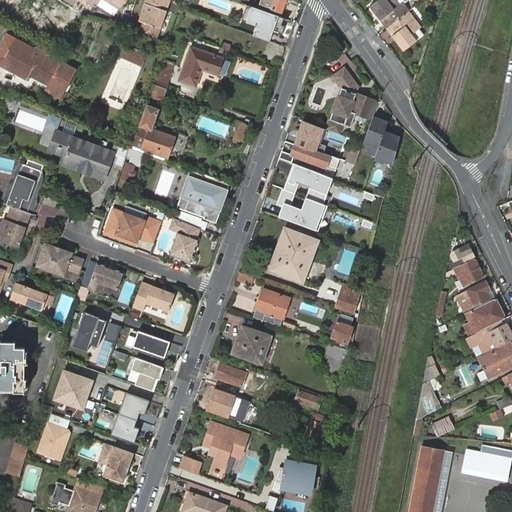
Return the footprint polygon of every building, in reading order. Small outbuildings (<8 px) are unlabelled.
[(17,15),(22,8),(10,0),(9,3),(6,8),(17,15)] [(166,5),(168,5),(169,0),(146,0),(145,4),(139,21),(153,26),(152,27),(154,28),(155,26),(159,28),(166,11),(164,10),(166,5)] [(282,12),(286,0),(266,0),(264,6),(282,12)] [(409,11),(410,10),(403,2),(400,4),(396,0),(377,0),(370,6),(386,28),(409,11)] [(289,20),(248,5),(243,21),(258,26),(255,36),(271,41),(274,32),(283,35),(289,20)] [(51,7),(46,15),(64,26),(69,17),(51,7)] [(420,24),(409,11),(386,28),(392,36),(396,33),(399,36),(395,39),(403,51),(417,40),(412,34),(419,29),(422,27),(420,24)] [(57,58),(42,49),(41,51),(20,39),(18,41),(9,36),(0,52),(0,65),(4,68),(24,79),(26,80),(46,91),(49,85),(55,75),(69,83),(76,70),(61,62),(61,64),(55,61),(57,58)] [(222,51),(229,54),(232,45),(225,42),(222,51)] [(123,47),(119,57),(142,67),(146,58),(123,47)] [(180,80),(196,85),(202,68),(219,74),(224,59),(192,47),(180,80)] [(171,72),(160,68),(155,80),(167,84),(171,72)] [(373,116),(379,102),(376,101),(356,94),(358,88),(345,68),(334,76),(342,88),(327,129),(339,134),(343,125),(351,128),(355,117),(355,119),(361,121),(363,121),(364,117),(369,119),(372,120),(373,116)] [(49,85),(46,91),(60,99),(69,83),(55,75),(49,85)] [(167,84),(155,80),(151,89),(164,94),(168,84),(167,84)] [(133,145),(132,148),(139,151),(165,160),(166,157),(167,157),(174,137),(152,129),(159,109),(148,105),(140,126),(133,145)] [(51,114),(46,125),(58,130),(63,119),(51,114)] [(388,121),(373,116),(364,143),(379,148),(375,159),(391,164),(401,137),(385,131),(388,121)] [(242,141),(248,124),(241,122),(235,138),(242,141)] [(65,131),(73,134),(76,126),(68,123),(65,131)] [(282,151),(279,158),(294,164),(296,157),(302,159),(306,160),(335,171),(340,159),(313,149),(320,130),(302,124),(291,155),(282,151)] [(67,163),(76,138),(57,131),(51,145),(68,152),(66,159),(65,162),(67,163)] [(115,152),(76,138),(67,163),(106,177),(115,152)] [(355,165),(362,146),(352,142),(345,161),(355,165)] [(335,178),(294,162),(286,183),(298,188),(300,183),(310,187),(307,196),(325,204),(335,178)] [(106,177),(67,163),(66,166),(105,180),(106,177)] [(23,164),(8,205),(12,207),(18,209),(22,197),(32,201),(42,171),(23,164)] [(122,178),(129,181),(131,176),(133,177),(135,172),(132,171),(134,167),(127,164),(122,178)] [(191,169),(177,208),(217,223),(231,184),(191,169)] [(298,188),(286,183),(276,205),(284,208),(280,217),(318,231),(328,205),(325,204),(307,196),(303,207),(293,204),(298,188)] [(27,213),(32,201),(22,197),(18,209),(27,213)] [(0,239),(18,246),(30,213),(27,213),(18,209),(12,207),(6,221),(3,220),(0,228),(0,239)] [(147,239),(154,219),(146,216),(145,220),(113,209),(106,230),(137,241),(139,236),(147,239)] [(169,228),(176,230),(181,220),(174,217),(169,228)] [(357,218),(353,245),(366,247),(370,220),(357,218)] [(147,239),(154,242),(162,222),(154,219),(147,239)] [(196,237),(200,228),(181,220),(176,230),(177,231),(168,253),(189,261),(199,238),(196,237)] [(137,241),(106,230),(105,233),(136,244),(137,241)] [(277,253),(271,269),(279,272),(302,280),(306,269),(316,241),(313,240),(293,233),(285,230),(281,243),(277,253)] [(54,250),(54,247),(45,243),(37,266),(57,273),(59,266),(78,273),(83,260),(71,255),(72,253),(61,249),(57,251),(54,250)] [(467,250),(465,245),(451,252),(451,255),(453,260),(449,263),(451,268),(474,256),(470,248),(467,250)] [(459,266),(454,268),(463,286),(483,276),(474,258),(459,266)] [(0,281),(4,271),(9,273),(11,265),(0,261),(0,281)] [(108,269),(109,267),(97,262),(88,288),(96,292),(104,290),(106,284),(118,288),(124,272),(112,268),(111,270),(108,269)] [(0,289),(4,279),(6,280),(9,273),(4,271),(0,281),(0,289)] [(240,272),(237,279),(252,284),(255,277),(240,272)] [(151,285),(142,281),(140,286),(150,290),(151,285)] [(486,291),(490,289),(485,281),(463,292),(471,308),(490,298),(486,291)] [(23,285),(16,283),(14,288),(22,291),(23,285)] [(357,313),(360,306),(356,305),(359,297),(360,290),(344,284),(337,306),(357,313)] [(14,288),(8,303),(16,306),(18,302),(42,311),(48,295),(35,290),(34,291),(30,290),(31,288),(23,285),(22,291),(14,288)] [(140,286),(132,307),(143,311),(146,303),(168,311),(174,293),(165,290),(164,292),(160,291),(161,288),(151,285),(150,290),(140,286)] [(253,316),(280,326),(290,298),(263,288),(253,316)] [(447,291),(441,291),(439,303),(443,301),(445,300),(447,291)] [(505,318),(495,298),(465,313),(471,323),(474,330),(490,322),(491,325),(504,319),(505,318)] [(443,301),(439,303),(433,328),(444,323),(442,319),(439,319),(443,301)] [(107,321),(84,312),(72,347),(87,352),(90,343),(99,346),(107,321)] [(470,336),(466,337),(471,347),(479,343),(484,353),(491,350),(511,339),(511,331),(507,322),(506,323),(504,319),(491,325),(476,333),(470,336)] [(337,321),(332,337),(347,342),(353,326),(337,321)] [(476,333),(491,325),(490,322),(474,330),(476,333)] [(474,330),(471,323),(465,326),(470,336),(476,333),(474,330)] [(242,326),(233,353),(261,362),(271,336),(242,326)] [(171,343),(139,331),(133,348),(165,359),(171,343)] [(471,347),(476,357),(482,354),(484,353),(479,343),(471,347)] [(479,358),(489,377),(511,365),(511,345),(510,343),(479,358)] [(0,389),(13,389),(13,393),(24,394),(25,348),(15,348),(15,344),(1,344),(0,355),(0,389)] [(329,344),(325,354),(346,361),(349,351),(329,344)] [(432,354),(428,356),(426,370),(435,365),(437,364),(432,354)] [(162,366),(136,357),(131,370),(138,372),(133,384),(154,391),(162,366)] [(220,363),(215,376),(224,379),(242,386),(246,373),(220,363)] [(426,370),(423,383),(428,381),(440,375),(435,365),(426,370)] [(90,382),(62,372),(52,400),(80,410),(90,382)] [(212,384),(221,388),(224,379),(215,376),(212,384)] [(423,383),(416,419),(423,416),(441,407),(428,381),(423,383)] [(215,389),(208,409),(235,419),(237,414),(229,412),(230,408),(225,406),(230,394),(215,389)] [(299,390),(295,401),(318,409),(321,398),(299,390)] [(149,402),(126,394),(112,434),(134,442),(139,428),(136,427),(141,413),(145,414),(149,402)] [(44,404),(42,410),(51,413),(52,413),(54,407),(44,404)] [(503,416),(500,409),(489,413),(493,420),(503,416)] [(327,416),(318,412),(315,419),(325,422),(327,416)] [(51,413),(48,424),(68,430),(72,420),(52,413),(51,413)] [(423,416),(416,419),(411,434),(419,435),(423,416)] [(432,424),(437,436),(454,429),(449,417),(432,424)] [(248,437),(210,423),(203,442),(218,447),(210,470),(209,473),(221,478),(222,474),(230,452),(242,456),(248,437)] [(38,453),(60,461),(70,433),(68,430),(48,424),(38,453)] [(25,459),(30,446),(17,442),(7,473),(20,477),(25,459)] [(131,452),(105,443),(100,455),(108,458),(106,464),(102,475),(123,482),(127,469),(125,468),(127,464),(129,465),(130,461),(128,460),(131,452)] [(511,451),(482,445),(481,452),(511,457),(511,451)] [(432,511),(444,451),(421,446),(409,511),(432,511)] [(511,459),(511,457),(481,452),(481,453),(466,450),(463,468),(509,477),(511,459)] [(439,511),(451,452),(444,451),(432,511),(439,511)] [(108,458),(100,455),(98,461),(106,464),(108,458)] [(182,468),(197,474),(201,461),(186,456),(182,468)] [(315,466),(289,461),(288,467),(285,466),(284,469),(279,467),(270,492),(280,495),(284,482),(303,485),(302,490),(311,491),(315,466)] [(93,511),(99,496),(76,487),(74,491),(65,488),(66,485),(58,482),(51,503),(59,505),(60,503),(69,506),(67,511),(93,511)] [(224,511),(227,506),(189,492),(182,511),(183,511),(224,511)] [(271,509),(275,496),(267,494),(264,507),(271,509)] [(18,498),(15,510),(20,511),(30,511),(34,502),(18,498)]
